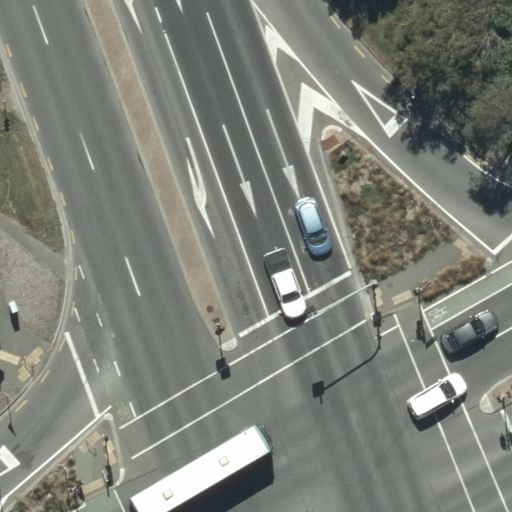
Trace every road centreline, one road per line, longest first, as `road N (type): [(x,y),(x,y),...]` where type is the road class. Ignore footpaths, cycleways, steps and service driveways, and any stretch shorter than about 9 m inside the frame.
road 1 (trunk): [(185,0),(356,422)]
road 2 (trunk): [(290,0),(445,175),(511,214)]
road 3 (trunk): [(129,273),(30,0)]
road 4 (trunk): [(214,497),(129,273)]
road 5 (trunk): [(0,469),(77,380),(129,273)]
road 6 (primary): [(356,422),(511,333)]
road 7 (primary): [(214,497),(356,422)]
